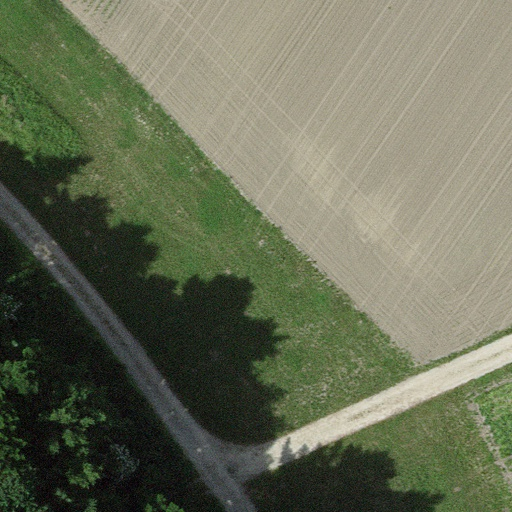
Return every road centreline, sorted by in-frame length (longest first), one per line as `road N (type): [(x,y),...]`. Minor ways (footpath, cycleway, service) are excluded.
road 1 (track): [(511,348),(150,511)]
road 2 (track): [(0,200),(95,309),(241,511)]
